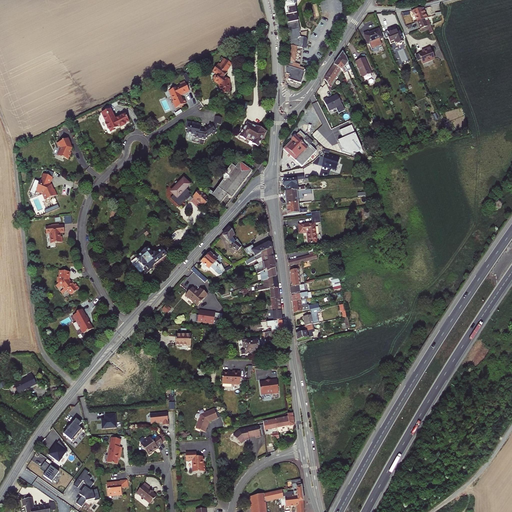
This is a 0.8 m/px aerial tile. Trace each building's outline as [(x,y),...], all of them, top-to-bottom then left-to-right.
[(285,0),(283,4),(290,35),(288,35),(290,42),(287,61),(288,62),(288,66),(287,67),(287,80),(302,85),(305,73),(305,70),(300,68),(300,66),(294,64),(294,62),(295,62),(297,47),(302,47),(303,39),(304,36),(300,36),(300,32),(295,6),(298,0),(285,0)] [(413,10),(418,22),(425,19),(428,18),(424,9),(413,10)] [(418,22),(421,29),(430,25),(428,20),(428,18),(425,19),(418,22)] [(397,45),(404,42),(400,32),(399,30),(396,31),(395,28),(382,33),(384,37),(387,36),(390,43),(395,41),(397,45)] [(379,29),(364,36),(370,51),(382,46),(379,40),(383,38),(379,29)] [(435,59),(431,50),(423,53),(419,54),(423,64),(435,59)] [(346,57),(343,51),(337,59),(339,61),(339,62),(341,63),(342,62),(347,70),(348,72),(350,71),(351,72),(352,74),(353,73),(346,57)] [(365,58),(355,62),(362,78),(363,77),(370,74),(371,73),(365,58)] [(231,88),(231,84),(229,84),(229,80),(225,77),(228,72),(227,72),(232,64),(225,59),(221,65),(219,64),(213,72),(219,76),(215,82),(220,85),(220,90),(223,89),(224,94),(231,92),(230,88),(231,88)] [(334,64),(341,69),(342,70),(350,87),(354,86),(348,73),(348,72),(347,70),(342,62),(341,63),(339,62),(339,61),(337,59),(334,64)] [(329,87),(341,69),(334,64),(326,77),(324,79),(329,87)] [(180,93),(188,89),(184,80),(179,82),(180,84),(168,89),(173,99),(172,99),(175,106),(182,104),(182,103),(185,101),(183,97),(181,98),(180,94),(180,93)] [(327,98),(323,100),(329,111),(336,108),(339,114),(345,111),(337,95),(327,99),(327,98)] [(246,115),(248,105),(241,104),(239,114),(246,115)] [(115,119),(112,112),(103,116),(106,122),(105,123),(108,129),(109,128),(111,132),(116,130),(115,129),(121,126),(120,125),(124,123),(125,124),(130,121),(126,114),(115,119)] [(214,127),(213,127),(215,131),(217,130),(216,129),(217,125),(220,126),(223,120),(216,118),(214,124),(215,124),(214,127)] [(207,137),(203,131),(200,130),(201,125),(187,122),(185,129),(187,129),(186,133),(195,135),(194,138),(205,140),(205,139),(206,139),(207,137)] [(255,140),(253,144),(258,146),(261,142),(267,131),(257,125),(256,127),(247,124),(243,132),(242,131),(240,137),(246,140),(247,136),(255,140)] [(214,134),(216,133),(215,131),(213,127),(211,125),(204,130),(203,131),(207,137),(213,133),(214,134)] [(339,143),(342,150),(357,155),(363,152),(352,125),(340,131),(344,141),(339,143)] [(300,131),(283,149),(302,166),(317,151),(310,145),(314,142),(307,135),(306,136),(300,131)] [(62,152),(60,156),(64,158),(65,158),(70,160),(73,153),(72,153),(72,152),(73,150),(74,149),(74,148),(73,144),(70,138),(60,143),(61,146),(62,146),(63,148),(64,148),(63,150),(62,150),(61,152),(62,152)] [(326,154),(322,165),(336,170),(340,159),(326,154)] [(232,165),(225,174),(224,175),(223,176),(223,180),(214,194),(210,190),(208,192),(221,204),(228,195),(232,199),(252,171),(251,170),(255,166),(252,163),(250,166),(248,165),(247,167),(240,162),(236,168),(232,165)] [(51,185),(53,178),(45,175),(44,179),(42,182),(41,182),(41,183),(36,182),(31,195),(36,197),(38,193),(38,192),(45,194),(48,201),(59,196),(56,190),(54,191),(52,187),(52,186),(51,186),(51,185)] [(170,199),(179,207),(186,200),(187,199),(185,197),(188,193),(190,192),(186,189),(189,185),(182,178),(176,185),(177,186),(171,193),(174,195),(170,199)] [(286,187),(287,191),(297,190),(300,190),(305,189),(305,186),(297,187),(296,185),(296,179),(283,180),(282,181),(282,185),(284,188),(286,187)] [(285,191),(286,204),(298,203),(298,194),(297,190),(287,191),(285,191)] [(45,194),(38,192),(38,193),(44,195),(47,202),(48,201),(45,194)] [(200,192),(195,198),(203,206),(209,199),(201,192),(200,192)] [(298,203),(286,204),(285,205),(285,208),(287,208),(287,214),(300,213),(299,210),(298,203)] [(315,223),(321,222),(320,211),(311,212),(312,223),(299,224),(300,233),(307,232),(308,243),(317,242),(315,223)] [(64,232),(63,225),(58,225),(58,224),(51,225),(51,226),(48,226),(48,227),(45,227),(46,234),(49,233),(51,243),(62,242),(61,236),(60,236),(59,233),(64,232)] [(229,227),(223,235),(230,241),(236,233),(229,227)] [(243,246),(239,238),(233,245),(239,251),(243,246)] [(253,244),(244,249),(247,255),(253,253),(255,257),(272,248),(271,243),(268,242),(255,248),(253,244)] [(132,262),(136,267),(141,273),(145,270),(147,273),(153,268),(151,267),(166,255),(162,250),(157,254),(156,252),(153,252),(151,253),(148,248),(145,249),(142,253),(143,254),(139,255),(138,257),(132,262)] [(262,258),(273,256),(272,248),(255,257),(250,259),(245,261),(247,266),(262,258)] [(210,252),(206,257),(223,273),(225,271),(222,264),(220,265),(215,261),(217,259),(210,252)] [(310,255),(288,261),(290,266),(317,258),(316,253),(315,254),(310,255)] [(276,268),(273,256),(262,258),(262,262),(255,266),(258,274),(260,273),(266,270),(268,272),(276,268)] [(216,269),(220,274),(223,273),(206,257),(201,262),(202,263),(199,265),(204,269),(207,267),(209,269),(210,267),(215,270),(216,269)] [(208,280),(194,267),(191,270),(205,283),(208,280)] [(262,281),(263,280),(277,276),(276,268),(268,272),(266,270),(260,273),(262,281)] [(290,271),(292,286),(300,285),(298,269),(290,271)] [(69,272),(59,272),(58,278),(57,279),(57,282),(58,284),(65,292),(67,291),(71,295),(79,288),(75,284),(74,285),(69,280),(69,272)] [(277,276),(263,280),(265,286),(270,285),(271,289),(278,288),(277,276)] [(338,276),(331,278),(333,287),(341,286),(338,276)] [(65,292),(58,284),(55,287),(62,295),(65,292)] [(292,286),(291,286),(292,295),(304,293),(305,293),(304,287),(307,286),(306,284),(300,285),(292,286)] [(198,306),(208,295),(201,289),(198,292),(193,287),(186,295),(198,306)] [(279,299),(278,288),(271,289),(270,289),(271,295),(271,300),(279,299)] [(292,295),(292,301),(301,300),(311,298),(310,292),(305,293),(304,293),(292,295)] [(281,310),(279,299),(271,300),(273,310),(281,310)] [(292,301),(294,313),(311,309),(311,307),(302,308),(301,300),(292,301)] [(166,305),(163,310),(169,313),(172,308),(166,305)] [(303,317),(305,326),(313,324),(318,323),(316,314),(320,313),(319,308),(311,309),(312,315),(307,316),(305,316),(303,317)] [(92,329),(88,322),(89,322),(89,321),(87,317),(85,316),(85,317),(81,310),(76,314),(77,315),(73,317),(78,327),(79,326),(80,328),(80,329),(82,333),(84,334),(92,329)] [(281,310),(273,310),(269,311),(267,311),(269,322),(271,321),(282,320),(281,310)] [(197,316),(196,322),(216,325),(217,319),(215,318),(215,313),(199,311),(199,316),(197,316)] [(348,316),(344,317),(346,326),(341,327),(341,329),(350,327),(348,316)] [(274,326),(275,332),(283,331),(282,320),(271,321),(272,326),(274,326)] [(296,328),(297,340),(313,336),(313,335),(313,333),(314,332),(314,330),(313,324),(305,326),(296,328)] [(191,346),(191,334),(176,334),(176,346),(191,346)] [(250,352),(258,351),(257,346),(258,346),(256,342),(248,343),(248,341),(243,341),(242,343),(243,348),(245,348),(246,354),(250,354),(250,352)] [(132,370),(125,384),(136,389),(146,368),(131,361),(127,368),(132,370)] [(222,372),(221,383),(239,384),(239,371),(232,371),(232,372),(222,372)] [(28,377),(14,384),(18,393),(36,384),(31,373),(27,375),(28,377)] [(260,383),(261,394),(272,393),(272,394),(279,393),(277,380),(271,381),(266,382),(260,383)] [(200,414),(195,428),(204,432),(208,422),(217,418),(213,409),(200,414)] [(167,413),(150,414),(151,423),(163,422),(163,425),(169,424),(167,413)] [(275,419),(277,428),(289,425),(294,425),(293,413),(288,414),(288,417),(275,419)] [(115,414),(105,415),(106,419),(102,420),(103,429),(117,428),(115,414)] [(68,429),(64,434),(74,442),(84,430),(80,426),(82,423),(76,418),(72,424),(70,427),(70,426),(67,429),(68,429)] [(263,421),(264,430),(277,428),(275,419),(263,421)] [(258,426),(246,428),(247,433),(242,434),(244,441),(244,440),(249,439),(249,437),(255,436),(255,438),(261,437),(258,426)] [(241,443),(244,441),(242,434),(247,433),(246,428),(239,430),(233,435),(241,443)] [(141,444),(149,455),(154,451),(153,451),(156,449),(156,450),(158,448),(157,447),(163,443),(158,437),(152,441),(150,438),(141,444)] [(107,462),(117,464),(118,459),(119,454),(121,455),(122,447),(120,447),(121,440),(112,438),(107,462)] [(48,456),(58,463),(66,451),(58,441),(53,449),(52,448),(50,451),(51,452),(48,456)] [(196,452),(185,453),(186,460),(192,459),(193,471),(194,472),(205,471),(205,464),(203,464),(202,456),(196,456),(196,452)] [(45,462),(41,468),(47,472),(44,476),(53,482),(56,478),(55,478),(59,472),(45,462)] [(85,469),(74,485),(78,488),(83,480),(85,481),(84,483),(86,484),(79,494),(82,496),(76,503),(82,507),(86,501),(95,499),(95,500),(100,499),(98,489),(91,490),(89,489),(94,483),(90,480),(92,477),(88,474),(89,472),(85,469)] [(107,482),(108,494),(122,492),(121,488),(128,487),(128,479),(121,480),(121,482),(121,483),(116,484),(116,482),(116,481),(107,482)] [(297,507),(297,511),(304,511),(304,503),(300,479),(291,480),(293,491),(296,491),(297,495),(285,497),(286,507),(298,506),(297,507)] [(150,487),(144,483),(136,493),(150,504),(157,495),(149,489),(150,487)] [(266,511),(265,502),(283,498),(283,497),(283,492),(282,490),(251,497),(253,511),(266,511)] [(32,498),(23,500),(25,506),(26,506),(27,511),(50,511),(55,510),(54,502),(49,503),(49,505),(34,508),(32,498)]
